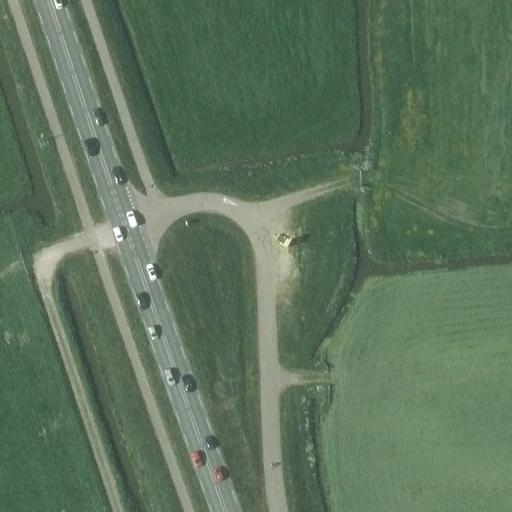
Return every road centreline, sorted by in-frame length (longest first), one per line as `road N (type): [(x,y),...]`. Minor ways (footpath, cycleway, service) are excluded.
road 1 (unclassified): [(123,229),(192,205),(224,208),(249,224),(262,255),(277,511)]
road 2 (track): [(116,511),(39,265),(123,229)]
road 3 (primary): [(225,511),(123,229)]
road 4 (primary): [(123,229),(50,0)]
